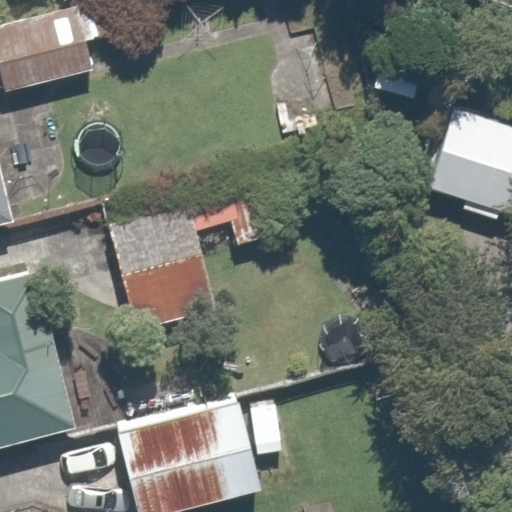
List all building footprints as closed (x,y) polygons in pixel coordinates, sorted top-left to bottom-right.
[(65,0),(53,3),(52,0),(0,0),(0,79),(1,82),(87,61),(71,0),(65,0)] [(511,0),(455,0),(450,19),(511,36),(511,0)] [(423,57),(372,47),(365,81),(416,92),(423,57)] [(0,251),(37,246),(19,115),(0,117),(0,251)] [(511,227),(511,156),(429,125),(402,197),(508,237),(511,227)] [(172,223),(75,239),(83,291),(181,274),(172,223)] [(0,438),(46,433),(28,296),(0,299),(0,438)] [(116,415),(138,506),(258,477),(235,386),(116,415)]
